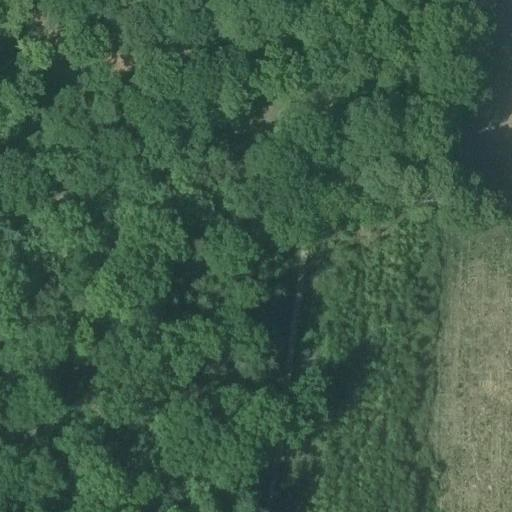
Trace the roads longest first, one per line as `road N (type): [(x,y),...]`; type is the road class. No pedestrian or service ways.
road 1 (track): [(0,221),(186,148),(314,185)]
road 2 (track): [(314,185),(268,511)]
road 3 (track): [(314,185),(511,214)]
